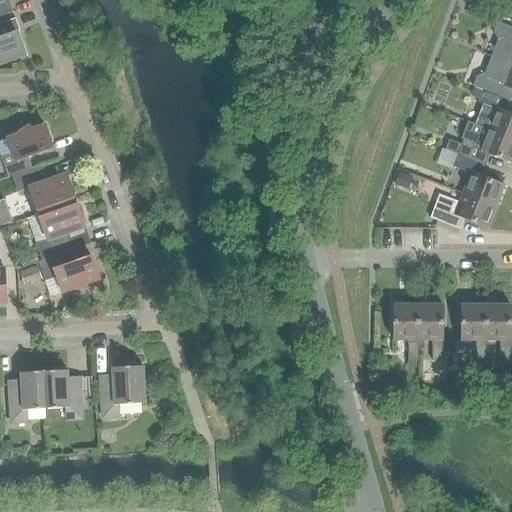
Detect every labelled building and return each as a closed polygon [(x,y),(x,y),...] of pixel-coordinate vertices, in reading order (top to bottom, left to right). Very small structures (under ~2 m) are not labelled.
[(0,0),(0,16),(12,13),(7,0),(0,0)] [(18,31),(14,19),(0,23),(0,64),(25,56),(19,40),(17,41),(14,32),(18,31)] [(499,46),(494,58),(511,65),(511,28),(495,22),(492,32),(499,46)] [(511,91),(511,65),(494,58),(489,71),(474,77),(471,87),(480,90),(504,100),(508,90),(511,91)] [(482,105),(474,124),(474,125),(511,139),(511,114),(500,110),(504,100),(480,90),(476,103),(482,105)] [(510,164),(511,158),(511,139),(474,125),(474,124),(465,121),(459,139),(461,140),(460,144),(448,139),(444,150),(456,155),(479,164),(483,154),(510,164)] [(0,159),(6,177),(10,176),(31,168),(27,157),(51,148),(43,126),(6,139),(11,154),(0,157),(0,159)] [(469,174),(461,194),(493,206),(502,184),(475,174),(479,164),(456,155),(451,167),(469,174)] [(27,188),(37,214),(74,201),(65,175),(46,181),(40,165),(31,168),(10,176),(16,192),(27,188)] [(409,178),(398,173),(393,184),(405,189),(409,178)] [(485,228),(493,206),(461,194),(458,203),(437,195),(428,218),(455,228),(458,218),(485,228)] [(35,244),(40,261),(61,254),(71,250),(65,234),(84,227),(74,201),(37,214),(37,215),(26,219),(35,244)] [(21,267),(38,261),(35,253),(19,259),(21,267)] [(87,289),(85,284),(98,279),(90,256),(65,265),(61,254),(40,261),(37,262),(44,282),(55,278),(60,292),(73,288),(74,291),(87,289)] [(19,272),(23,284),(41,278),(36,266),(19,272)] [(417,368),(417,341),(417,305),(416,305),(403,305),(403,299),(397,299),(397,297),(392,297),(392,305),(392,340),(407,341),(407,368),(417,368)] [(416,297),(416,305),(417,305),(417,341),(431,341),(431,361),(441,361),(441,341),(442,305),(427,305),(427,299),(421,299),(421,297),(416,297)] [(485,305),(484,305),(470,305),(470,299),(465,299),(465,297),(460,297),(460,305),(459,305),(459,341),(474,341),(474,361),(485,361),(485,341),(485,305)] [(484,297),(484,305),(485,305),(485,341),(498,341),(498,361),(509,361),(509,341),(509,305),(494,305),(494,299),(489,299),(489,297),(484,297)] [(142,366),(111,368),(111,375),(98,376),(100,402),(104,402),(105,418),(118,417),(117,405),(144,403),(142,366)] [(66,371),(43,372),(45,409),(64,408),(64,416),(77,415),(76,403),(81,403),(79,377),(67,378),(66,371)] [(26,410),(45,409),(43,372),(19,373),(19,380),(7,381),(8,407),(13,407),(14,419),(26,418),(26,410)] [(1,451),(11,451),(11,441),(0,442),(1,451)]
